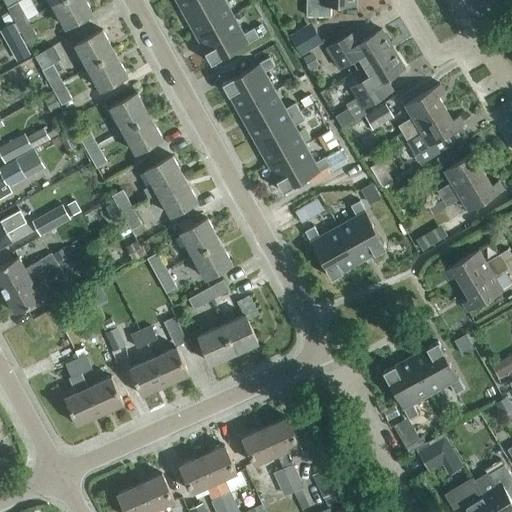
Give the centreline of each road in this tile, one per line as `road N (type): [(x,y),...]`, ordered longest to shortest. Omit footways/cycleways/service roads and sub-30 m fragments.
road 1 (residential): [(329,352),(131,0)]
road 2 (residential): [(59,475),(329,352)]
road 3 (residential): [(418,511),(329,352)]
road 4 (residential): [(59,475),(0,368)]
